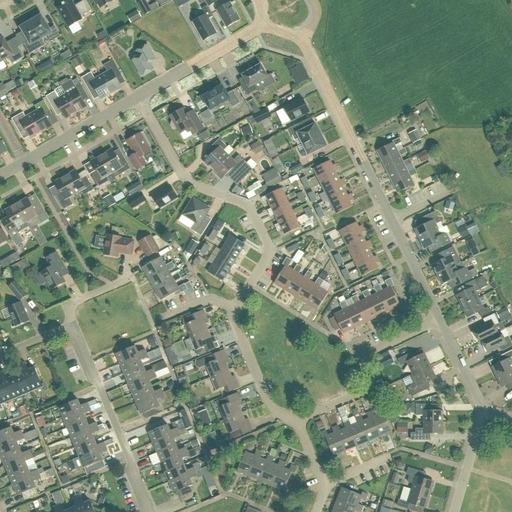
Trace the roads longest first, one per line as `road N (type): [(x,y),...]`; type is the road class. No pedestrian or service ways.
road 1 (residential): [(439,317),(302,38)]
road 2 (residential): [(235,309),(266,255),(262,234),(246,205),(178,169),(137,95)]
road 3 (residential): [(151,511),(73,326)]
road 4 (residential): [(295,420),(365,389),(364,354),(439,317)]
road 5 (residential): [(137,95),(0,176)]
road 6 (residential): [(259,24),(137,95)]
road 7 (residential): [(295,420),(270,405),(235,309)]
